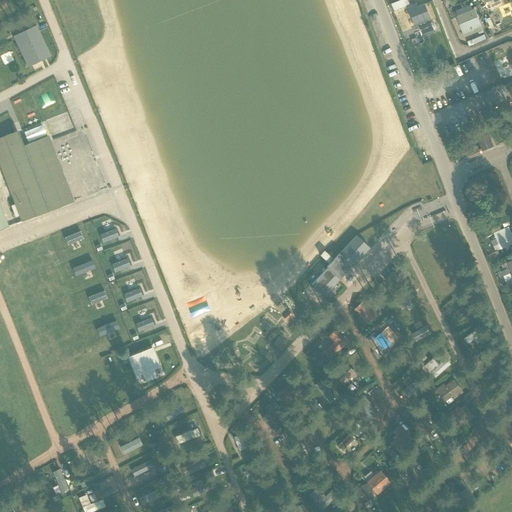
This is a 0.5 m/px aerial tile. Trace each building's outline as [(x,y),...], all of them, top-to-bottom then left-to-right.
[(406,6),(403,0),(401,0),(391,4),(394,11),(406,6)] [(421,36),(435,30),(425,4),(417,6),(416,3),(406,7),(415,30),(419,28),(421,36)] [(464,38),(483,30),(474,9),(472,10),(470,5),(455,11),(457,16),(455,17),(464,38)] [(36,26),(13,36),(27,67),(51,57),(36,26)] [(486,39),(484,35),(473,40),(475,44),(486,39)] [(19,216),(21,222),(74,202),(48,136),(23,145),(18,132),(19,131),(17,124),(0,130),(0,168),(14,204),(10,206),(15,218),(19,216)] [(481,150),(493,145),(488,134),(477,138),(481,150)] [(468,159),(480,154),(477,147),(465,152),(468,159)] [(0,230),(8,227),(0,205),(0,230)] [(510,246),(511,244),(511,232),(509,226),(501,230),(498,224),(489,228),(489,229),(491,234),(493,233),(495,237),(493,238),(494,241),(496,240),(500,250),(505,248),(506,249),(510,247),(510,246)] [(112,228),(96,234),(100,243),(116,236),(112,228)] [(484,238),(491,235),(491,234),(489,229),(481,233),(484,238)] [(322,298),(369,248),(356,236),(333,260),(324,252),(320,256),(329,265),(326,267),(327,268),(310,286),(322,298)] [(500,256),(497,251),(488,255),(491,260),(500,256)] [(109,263),(112,272),(128,266),(124,257),(109,263)] [(511,260),(507,263),(511,276),(511,278),(511,279),(508,269),(505,270),(505,268),(501,269),(501,271),(497,273),(501,283),(510,280),(511,284),(511,260)] [(136,288),(121,293),(124,302),(140,297),(136,288)] [(217,297),(203,298),(203,310),(217,309),(217,297)] [(361,298),(351,309),(367,323),(377,313),(361,298)] [(470,301),(454,315),(460,321),(470,312),(476,318),(481,313),(470,301)] [(149,318),(133,322),(135,331),(151,327),(149,318)] [(330,356),(341,343),(330,333),(319,346),(330,356)] [(152,347),(127,357),(135,377),(141,375),(145,382),(157,377),(154,370),(160,367),(152,347)] [(443,355),(425,366),(432,378),(450,366),(443,355)] [(333,376),(345,384),(353,372),(340,364),(333,376)] [(112,398),(101,368),(81,376),(84,385),(88,383),(97,404),(112,398)] [(435,387),(442,403),(461,396),(455,379),(435,387)] [(182,402),(150,418),(154,425),(161,422),(162,423),(186,410),(182,402)] [(303,450),(317,442),(308,426),(294,434),(303,450)] [(176,442),(198,438),(197,429),(174,434),(176,442)] [(123,454),(144,444),(140,436),(119,446),(123,454)] [(101,457),(100,458),(93,456),(89,447),(83,451),(94,475),(106,469),(101,457)] [(202,457),(184,466),(188,474),(206,466),(202,457)] [(381,469),(372,472),(374,478),(360,483),(367,500),(374,497),(373,492),(388,486),(381,469)] [(45,473),(54,494),(61,491),(52,470),(45,473)] [(449,494),(456,510),(473,502),(466,487),(449,494)] [(309,511),(300,503),(291,511),(309,511)]
